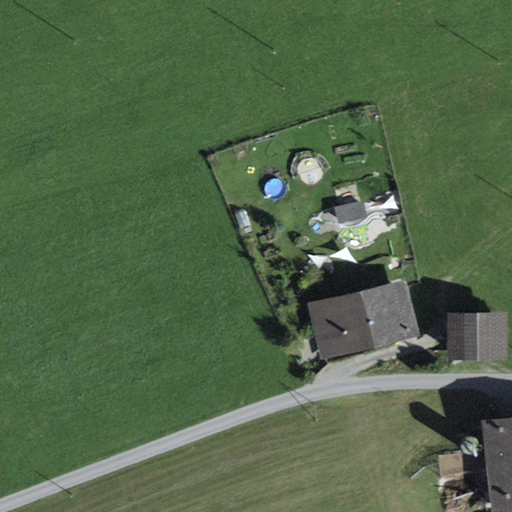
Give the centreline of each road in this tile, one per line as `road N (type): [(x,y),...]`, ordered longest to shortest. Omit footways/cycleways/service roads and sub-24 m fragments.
road 1 (unclassified): [(511,383),(322,386),(0,503)]
road 2 (track): [(322,386),(428,336),(445,283),(511,224)]
